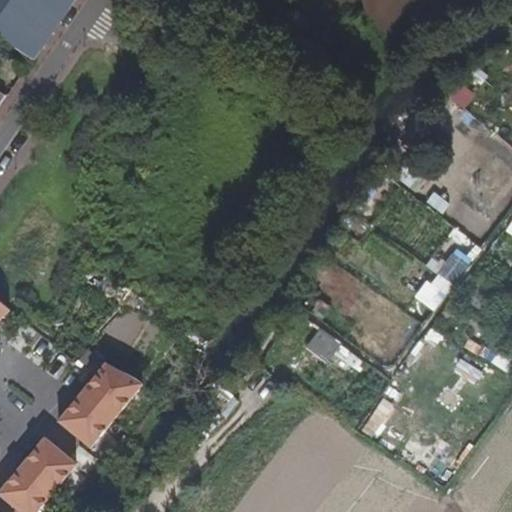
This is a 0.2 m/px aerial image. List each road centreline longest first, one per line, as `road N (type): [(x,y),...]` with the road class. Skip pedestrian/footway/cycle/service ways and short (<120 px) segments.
road 1 (track): [(83,21),(142,40),(258,18),(278,0)]
road 2 (track): [(167,511),(277,368)]
road 3 (residential): [(98,0),(0,145)]
